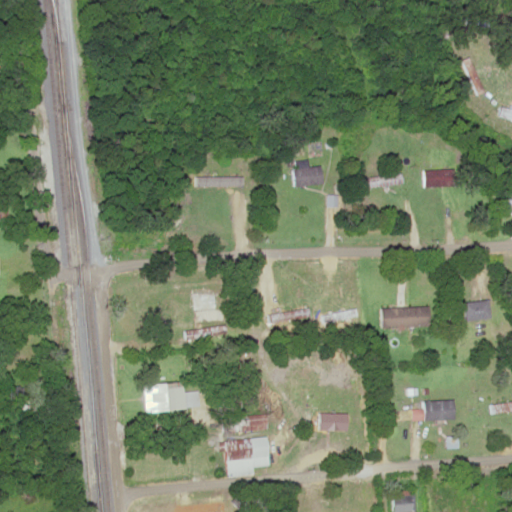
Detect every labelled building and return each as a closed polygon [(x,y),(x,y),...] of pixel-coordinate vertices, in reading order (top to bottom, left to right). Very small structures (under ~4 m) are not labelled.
[(306,165),(306,160),(291,160),(291,183),(319,183),(319,165),(306,165)] [(421,168),(421,185),(452,185),(452,168),(421,168)] [(400,182),(398,172),(351,179),(353,189),(400,182)] [(231,173),(189,173),(189,191),(231,191),(231,173)] [(502,215),(511,214),(511,199),(502,199),(502,215)] [(146,284),(147,314),(205,313),(205,321),(221,321),(221,308),(214,308),(213,292),(197,292),(197,283),(146,284)] [(486,300),(460,302),(462,321),(488,318),(486,300)] [(425,306),(378,307),(379,327),(426,325),(425,306)] [(140,385),(142,412),(197,407),(195,390),(180,391),(179,381),(140,385)] [(21,387),(0,387),(0,402),(21,403),(21,387)] [(218,390),(218,409),(238,409),(238,390),(218,390)] [(451,400),(421,400),(421,420),(451,420),(451,400)] [(261,419),(220,419),(220,430),(261,430),(261,419)] [(300,436),(301,454),(345,452),(345,435),(300,436)] [(224,476),(251,474),(250,466),(265,465),(263,436),(221,440),(224,476)] [(389,490),(389,511),(410,511),(410,490),(389,490)] [(435,508),(451,508),(451,491),(435,491),(435,508)] [(182,507),(183,511),(217,511),(216,501),(182,507)]
